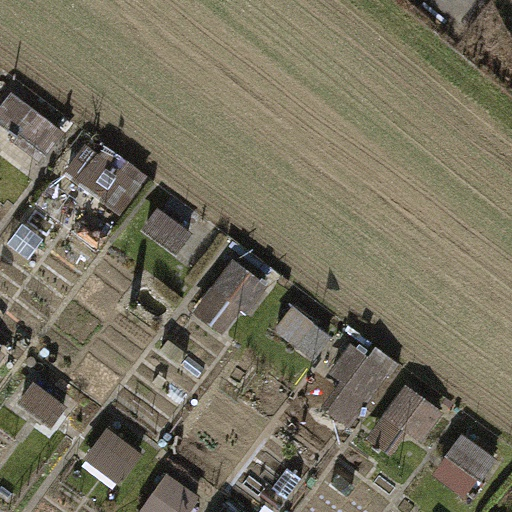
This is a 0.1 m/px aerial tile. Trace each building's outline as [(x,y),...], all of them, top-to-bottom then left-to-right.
[(64,130),(11,92),(0,106),(0,122),(46,155),(64,130)] [(140,184),(87,145),(67,173),(121,211),(140,184)] [(196,236),(158,209),(143,230),(180,257),(196,236)] [(260,285),(232,264),(197,313),(225,334),(260,285)] [(326,334),(290,309),(273,333),(308,359),(326,334)] [(392,377),(355,350),(336,376),(346,384),(332,404),(359,423),(392,377)] [(63,406),(31,383),(14,406),(46,429),(63,406)] [(450,420),(408,390),(373,437),(400,456),(415,436),(430,447),(450,420)] [(143,456),(106,429),(87,456),(124,482),(143,456)] [(499,462),(466,438),(441,473),(474,496),(499,462)] [(191,511),(201,499),(167,475),(140,511),(191,511)]
